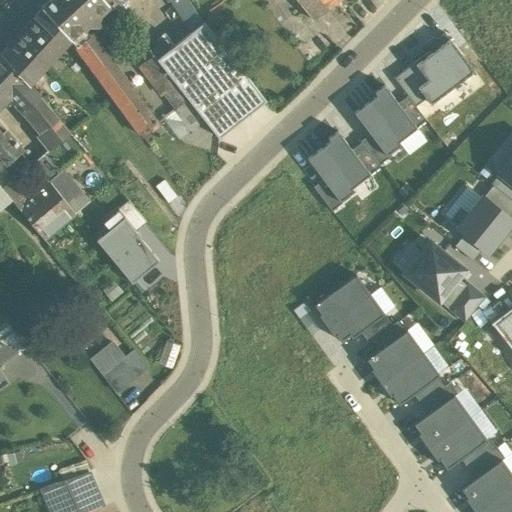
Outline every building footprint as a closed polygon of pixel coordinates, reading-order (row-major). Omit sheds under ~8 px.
[(105,0),(49,0),(42,7),(71,39),(82,29),(109,4),(105,0)] [(203,22),(187,0),(168,0),(190,33),(203,22)] [(297,0),(312,18),(334,0),(297,0)] [(470,0),(457,10),(490,52),(511,35),(511,3),(509,6),(504,0),(470,0)] [(40,8),(18,33),(50,63),(69,40),(40,8)] [(190,33),(156,60),(187,100),(204,120),(218,137),(265,100),(203,22),(190,33)] [(82,29),(71,39),(76,44),(88,36),(82,29)] [(18,33),(0,52),(0,54),(25,80),(30,85),(50,63),(18,33)] [(76,44),(75,45),(141,134),(158,122),(91,33),(88,36),(76,44)] [(425,99),(430,105),(474,72),(444,33),(425,48),(429,52),(414,63),(427,81),(417,88),(425,99)] [(25,80),(0,54),(0,100),(2,103),(9,96),(25,80)] [(153,56),(140,65),(153,81),(164,72),(156,60),(153,56)] [(427,81),(414,63),(394,78),(407,96),(415,107),(425,99),(417,88),(427,81)] [(164,72),(153,81),(175,110),(187,100),(164,72)] [(25,80),(9,96),(24,112),(40,95),(30,85),(25,80)] [(376,97),(355,113),(387,156),(401,145),(399,142),(417,128),(415,127),(398,104),(384,86),(374,93),(376,97)] [(59,118),(40,95),(24,112),(42,132),(59,118)] [(407,96),(398,104),(415,127),(425,120),(415,107),(407,96)] [(187,100),(175,110),(190,131),(204,120),(187,100)] [(59,118),(42,132),(54,145),(69,131),(59,118)] [(23,150),(0,123),(0,155),(7,164),(23,150)] [(54,145),(32,163),(48,182),(63,170),(87,150),(69,131),(54,145)] [(369,175),(370,174),(352,150),(338,131),(328,139),(330,141),(307,159),(323,180),(340,202),(354,191),(352,188),(369,175)] [(387,156),(370,134),(360,141),(361,143),(379,165),(389,157),(387,156)] [(361,143),(352,150),(370,174),(380,167),(379,165),(361,143)] [(511,184),(511,157),(499,174),(511,184)] [(0,187),(1,189),(11,181),(0,167),(0,187)] [(89,201),(63,170),(49,181),(75,213),(89,201)] [(511,184),(499,174),(491,184),(493,186),(511,201),(511,184)] [(322,222),(320,220),(299,191),(289,179),(274,190),(276,193),(258,206),(275,229),(290,250),(292,249),(306,238),(304,235),(322,222)] [(164,180),(155,187),(167,203),(176,197),(164,180)] [(340,202),(323,180),(313,187),(331,211),(341,203),(340,202)] [(48,182),(16,206),(44,239),(75,213),(49,181),(48,182)] [(320,220),(331,211),(313,187),(309,183),(299,191),(320,220)] [(511,201),(493,186),(484,197),(508,217),(511,212),(511,201)] [(456,228),(489,254),(511,225),(511,219),(508,217),(484,197),(482,195),(467,214),(459,208),(449,219),(458,226),(456,228)] [(124,218),(135,231),(146,222),(128,201),(117,210),(124,218)] [(96,241),(133,283),(159,261),(137,235),(138,234),(135,231),(124,218),(96,241)] [(293,251),(292,249),(290,250),(275,229),(264,238),(281,260),(293,251)] [(271,267),(281,260),(264,238),(259,231),(248,240),(258,256),(262,256),(271,267)] [(404,274),(438,302),(457,279),(464,270),(429,242),(404,274)] [(228,260),(233,316),(253,314),(253,311),(275,309),(271,267),(262,256),(258,256),(228,260)] [(319,316),(326,326),(371,295),(356,275),(314,305),(321,315),(319,316)] [(457,279),(438,302),(446,307),(464,285),(457,279)] [(464,285),(446,307),(465,323),(485,298),(466,282),(464,285)] [(384,314),(371,295),(326,326),(334,337),(336,336),(341,342),(349,336),(351,339),(360,332),(384,314)] [(511,343),(511,310),(495,323),(510,344),(511,343)] [(384,314),(360,332),(369,343),(374,340),(393,326),(384,314)] [(236,340),(247,352),(268,332),(257,321),(236,340)] [(393,326),(374,340),(381,349),(405,332),(398,322),(393,326)] [(372,371),(381,384),(423,353),(407,331),(405,332),(381,349),(367,360),(374,370),(372,371)] [(0,343),(0,363),(18,352),(1,342),(0,343)] [(112,342),(91,359),(103,375),(125,358),(124,356),(112,342)] [(125,358),(103,375),(117,394),(149,368),(134,349),(124,356),(125,358)] [(439,375),(423,353),(381,384),(390,396),(392,395),(399,405),(413,395),(437,377),(439,375)] [(437,377),(413,395),(420,404),(444,387),(437,377)] [(444,387),(420,404),(428,415),(454,396),(457,393),(449,383),(444,387)] [(470,418),(454,396),(428,415),(414,425),(420,434),(419,436),(428,448),(470,418)] [(486,440),(470,418),(428,448),(437,461),(439,460),(446,470),(460,460),(486,440)] [(486,440),(460,460),(467,469),(496,448),(489,438),(486,440)] [(496,448),(467,469),(474,479),(501,460),(503,458),(496,448)] [(473,511),(476,511),(511,485),(511,474),(501,460),(474,479),(460,489),(467,499),(465,501),(473,511)] [(89,471),(41,488),(49,511),(88,511),(102,506),(89,471)] [(511,511),(511,485),(476,511),(511,511)]
